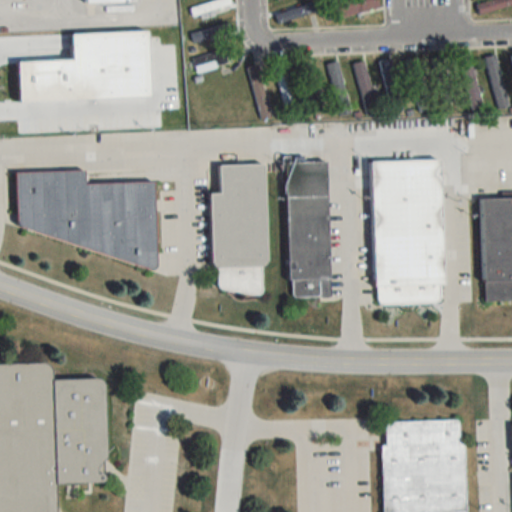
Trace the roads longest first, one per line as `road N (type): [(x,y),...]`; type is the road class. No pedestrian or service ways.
road 1 (tertiary): [(0,291),(140,338),(242,356),(511,365)]
road 2 (residential): [(261,39),(511,32)]
road 3 (residential): [(228,511),(242,356)]
